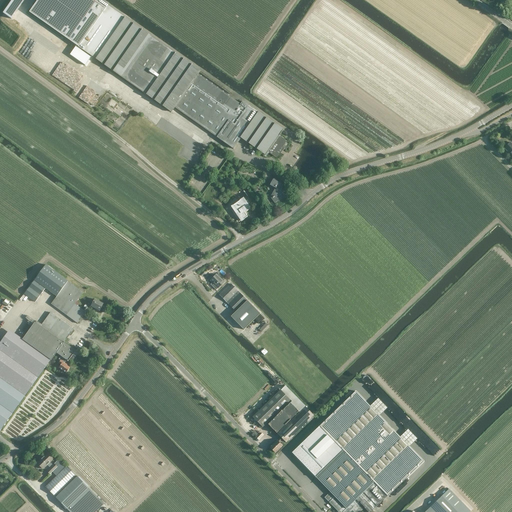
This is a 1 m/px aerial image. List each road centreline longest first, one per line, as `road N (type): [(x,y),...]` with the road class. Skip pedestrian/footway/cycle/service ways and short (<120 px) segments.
road 1 (unclassified): [(133,323),(186,272),(329,181),(439,144),(511,105)]
road 2 (track): [(0,49),(243,239)]
road 3 (unknown): [(380,511),(428,461),(360,383),(272,463)]
road 4 (tertiary): [(320,511),(133,323)]
road 5 (tertiary): [(0,461),(65,416),(133,323)]
